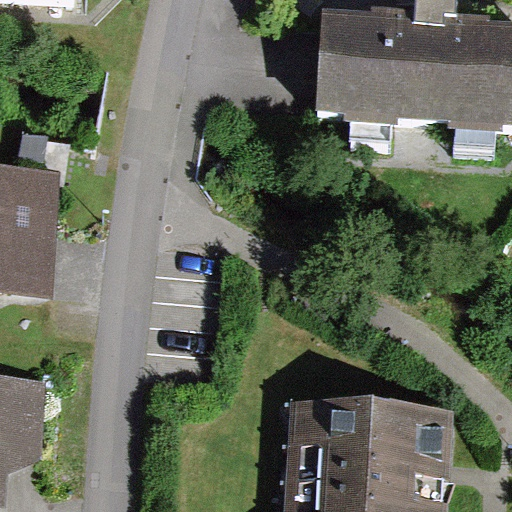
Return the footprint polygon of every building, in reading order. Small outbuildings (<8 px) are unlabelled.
[(0,0),(0,11),(92,14),(92,0),(0,0)] [(346,28),(321,27),(315,138),(511,147),(511,42),(463,40),(464,9),(431,8),(422,7),(420,32),(407,31),(346,28)] [(76,152),(27,142),(21,177),(62,181),(62,192),(69,194),(76,152)] [(62,192),(62,181),(21,177),(0,175),(0,302),(54,307),(58,243),(62,192)] [(49,395),(0,392),(0,511),(8,511),(10,484),(24,478),(46,469),(49,395)] [(454,419),(290,408),(282,511),(447,511),(450,471),(454,419)]
